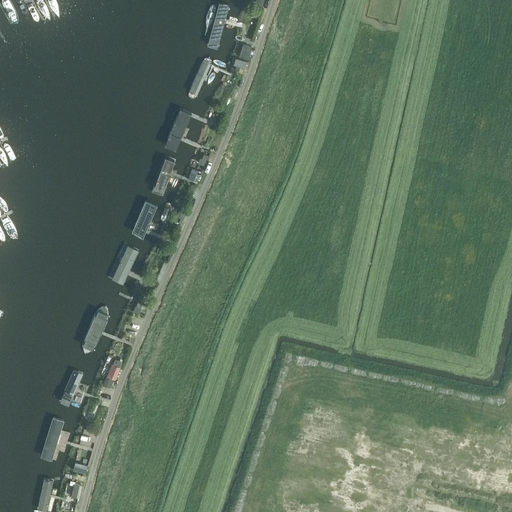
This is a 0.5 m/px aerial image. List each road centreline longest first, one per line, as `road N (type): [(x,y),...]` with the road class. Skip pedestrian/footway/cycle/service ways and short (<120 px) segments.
road 1 (residential): [(82,511),(126,367),(237,108),(273,0)]
road 2 (track): [(123,378),(150,441),(134,511)]
